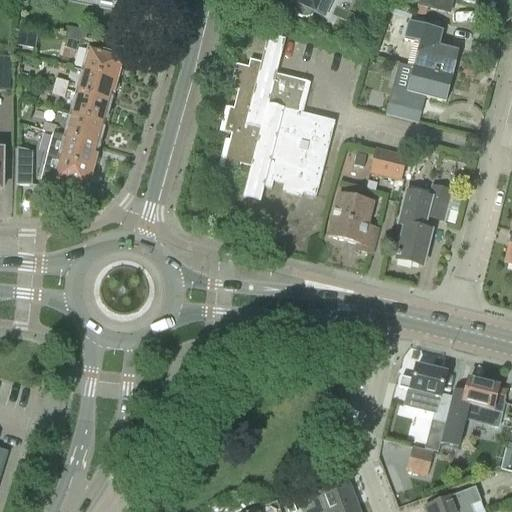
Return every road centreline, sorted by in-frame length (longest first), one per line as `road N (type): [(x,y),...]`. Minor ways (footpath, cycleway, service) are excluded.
road 1 (unclassified): [(142,246),(204,0)]
road 2 (secondary): [(395,314),(353,299),(211,285),(169,272)]
road 3 (secondary): [(167,316),(395,314)]
road 4 (unclassified): [(380,511),(361,453),(395,314)]
road 5 (tertiary): [(79,511),(116,446),(136,341)]
road 6 (residential): [(453,329),(493,173),(490,153)]
road 7 (tertiary): [(92,332),(82,424),(57,502)]
road 8 (residential): [(490,153),(328,112)]
